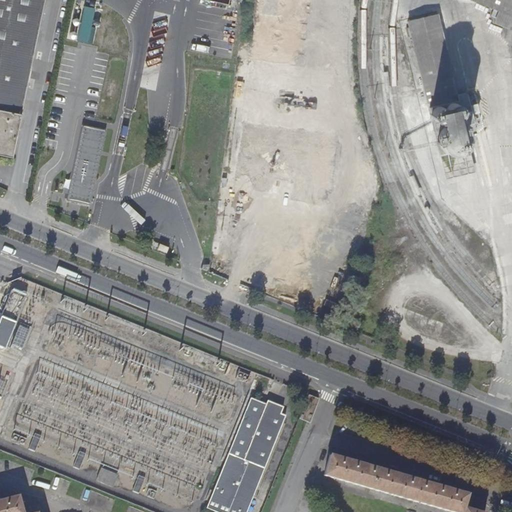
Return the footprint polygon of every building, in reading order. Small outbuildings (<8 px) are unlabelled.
[(0,0),(0,156),(10,159),(42,0),(0,0)] [(253,0),(247,61),(301,67),(308,0),(253,0)] [(511,0),(472,0),(498,10),(511,16),(511,0)] [(79,6),(76,42),(92,43),(94,27),(90,27),(92,8),(79,6)] [(511,16),(498,10),(494,22),(511,29),(511,16)] [(465,135),(455,93),(435,13),(406,20),(439,155),(468,148),(465,135)] [(465,91),(455,93),(465,135),(475,132),(465,91)] [(326,205),(335,134),(240,123),(234,175),(290,182),(287,200),(326,205)] [(107,131),(82,126),(65,201),(90,206),(107,131)] [(468,148),(439,155),(445,178),(474,170),(468,148)] [(228,245),(220,244),(218,262),(225,263),(228,245)] [(26,297),(12,291),(0,319),(0,347),(5,349),(26,297)] [(336,305),(326,302),(325,307),(334,311),(336,305)] [(16,325),(7,348),(19,353),(29,330),(16,325)] [(309,420),(317,400),(309,396),(300,417),(307,419),(309,420)] [(252,399),(207,508),(217,511),(248,511),(266,469),(244,460),(266,405),(252,399)] [(266,405),(244,460),(266,469),(287,415),(281,413),(284,407),(268,401),(266,405)] [(42,436),(35,434),(29,450),(35,452),(42,436)] [(86,454),(79,452),(73,467),(80,470),(86,454)] [(466,495),(329,455),(323,476),(447,511),(472,511),(463,509),(466,495)] [(99,469),(96,476),(95,480),(112,486),(112,484),(115,476),(99,469)] [(145,478),(139,476),(133,491),(139,493),(145,478)] [(22,511),(19,497),(0,501),(0,511),(22,511)]
